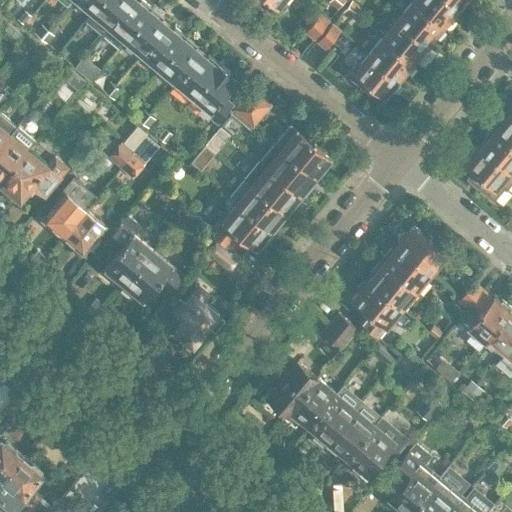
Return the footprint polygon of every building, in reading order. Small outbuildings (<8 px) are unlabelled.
[(78,0),(92,11),(100,0),(78,0)] [(100,0),(92,11),(109,25),(129,0),(100,0)] [(125,39),(152,7),(144,0),(129,0),(109,25),(102,33),(119,47),(125,39)] [(269,0),(280,9),(286,2),(284,0),(269,0)] [(360,6),(352,0),(350,0),(347,5),(355,12),(360,6)] [(445,27),(412,0),(411,0),(397,17),(410,27),(410,30),(416,35),(418,34),(430,44),(445,27)] [(412,0),(445,27),(459,9),(448,0),(412,0)] [(448,0),(459,9),(467,0),(448,0)] [(355,12),(347,5),(342,10),(351,17),(355,12)] [(164,16),(152,7),(125,39),(142,53),(167,23),(161,18),(164,16)] [(25,9),(18,18),(23,23),(31,14),(25,9)] [(305,30),(314,37),(329,19),(320,12),(305,30)] [(416,35),(410,30),(410,27),(397,17),(383,34),(395,45),(395,48),(401,52),(404,52),(416,62),(430,44),(418,34),(416,35)] [(332,22),(317,40),(325,47),(340,29),(332,22)] [(172,28),(167,23),(142,53),(159,67),(186,35),(174,25),(172,28)] [(41,37),(48,29),(42,24),(35,32),(41,37)] [(52,33),(48,29),(41,37),(45,41),(52,33)] [(395,45),(383,34),(368,52),(380,62),(381,65),(386,70),(389,69),(401,79),(416,62),(404,52),(401,52),(395,48),(395,45)] [(197,44),(186,35),(159,67),(176,82),(201,51),(195,47),(197,44)] [(30,58),(36,63),(44,54),(37,49),(30,58)] [(206,56),(201,51),(176,82),(193,96),(220,63),(208,53),(206,56)] [(380,62),(368,52),(360,62),(356,59),(346,72),(368,91),(372,86),(384,96),(389,89),(393,89),(401,79),(389,69),(386,70),(381,65),(380,62)] [(44,54),(36,63),(42,68),(50,59),(44,54)] [(82,57),(75,66),(88,77),(95,68),(82,57)] [(231,73),(220,63),(193,96),(203,104),(200,107),(218,122),(233,103),(225,96),(231,89),(229,87),(236,80),(229,75),(231,73)] [(84,80),(72,70),(64,79),(77,89),(84,80)] [(110,80),(102,89),(108,94),(115,85),(110,80)] [(115,85),(108,94),(114,98),(121,90),(115,85)] [(269,104),(251,89),(235,108),(253,123),(269,104)] [(144,108),(137,117),(142,122),(150,113),(144,108)] [(511,111),(507,108),(493,125),(511,140),(511,111)] [(0,142),(9,132),(16,124),(0,111),(0,142)] [(155,118),(150,113),(142,122),(148,126),(155,118)] [(331,156),(318,145),(320,143),(311,136),(310,138),(294,125),(289,120),(273,139),(282,146),(316,174),(319,176),(328,165),(325,163),(331,156)] [(0,181),(28,148),(36,138),(17,123),(16,124),(9,132),(0,142),(0,181)] [(511,140),(493,125),(479,142),(489,150),(489,154),(494,157),(497,157),(511,169),(511,140)] [(220,126),(216,131),(225,139),(229,133),(220,126)] [(166,128),(159,136),(165,141),(172,132),(166,128)] [(120,165),(141,140),(133,134),(126,143),(121,139),(108,155),(120,165)] [(141,140),(120,165),(133,176),(159,144),(146,134),(141,140)] [(316,174),(282,146),(273,139),(259,156),(268,163),(267,164),(303,195),(313,183),(310,181),(316,174)] [(489,150),(479,142),(470,153),(471,156),(465,163),(476,172),(475,174),(482,180),(483,179),(498,191),(505,183),(501,180),(511,169),(497,157),(494,157),(489,154),(489,150)] [(205,144),(199,151),(207,158),(213,151),(205,144)] [(45,195),(61,175),(59,174),(68,164),(54,153),(46,163),(28,148),(0,181),(2,183),(2,187),(8,192),(12,191),(20,198),(27,189),(31,193),(36,187),(45,195)] [(303,195),(267,164),(251,183),(285,211),(291,204),(294,206),(303,195)] [(285,211),(251,183),(241,175),(228,191),(238,199),(236,201),(270,229),(276,222),(279,224),(288,213),(285,211)] [(43,218),(63,235),(86,207),(66,190),(43,218)] [(270,229),(236,201),(228,211),(226,210),(209,230),(229,246),(238,236),(246,243),(247,241),(255,247),(261,240),(264,242),(273,231),(270,229)] [(86,207),(63,235),(82,251),(106,224),(86,207)] [(122,285),(153,248),(133,231),(139,224),(127,214),(104,241),(114,250),(107,258),(109,260),(103,268),(110,273),(109,274),(122,285)] [(398,242),(397,243),(405,250),(408,249),(413,253),(414,256),(431,271),(432,272),(448,253),(434,241),(435,240),(427,233),(426,235),(413,224),(407,231),(403,231),(397,238),(398,242)] [(208,251),(228,267),(236,257),(217,241),(208,251)] [(390,247),(380,259),(416,289),(431,271),(414,256),(413,253),(408,249),(405,250),(397,243),(392,249),(390,247)] [(153,248),(122,285),(135,296),(136,295),(143,301),(149,293),(151,295),(158,286),(169,294),(185,275),(153,248)] [(373,272),(367,279),(376,286),(376,289),(381,293),(384,293),(401,307),(416,289),(380,259),(370,270),(373,272)] [(366,311),(359,320),(378,335),(401,307),(384,293),(381,293),(376,289),(376,286),(367,279),(367,280),(363,279),(357,286),(358,290),(352,297),(360,304),(359,305),(366,311)] [(474,280),(461,296),(470,303),(483,288),(474,280)] [(175,329),(193,344),(209,324),(215,329),(224,318),(218,313),(219,312),(202,298),(208,291),(199,284),(184,302),(182,300),(174,309),(184,318),(175,329)] [(470,303),(463,312),(458,318),(473,330),(466,338),(478,348),(485,340),(484,340),(510,309),(511,306),(502,298),(500,300),(492,294),(491,295),(483,288),(470,303)] [(511,310),(510,309),(484,340),(485,340),(502,355),(511,342),(511,310)] [(358,327),(338,311),(330,321),(349,337),(358,327)] [(349,337),(330,321),(322,331),(341,347),(349,337)] [(429,329),(437,337),(442,331),(433,324),(429,329)] [(376,342),(371,349),(381,357),(387,351),(376,342)] [(511,342),(502,355),(511,362),(511,342)] [(411,349),(404,357),(410,363),(417,368),(422,362),(419,359),(420,357),(411,349)] [(395,358),(394,360),(404,369),(410,363),(404,357),(399,353),(395,358)] [(272,383),(262,395),(277,407),(280,404),(281,406),(288,411),(317,376),(297,359),(276,386),(272,383)] [(317,376),(288,411),(299,420),(301,417),(303,418),(309,424),(336,392),(317,376)] [(471,382),(463,391),(468,395),(476,386),(471,382)] [(336,392),(309,424),(315,429),(317,430),(314,433),(325,442),(355,407),(361,399),(342,384),(336,392)] [(476,386),(468,395),(473,399),(480,390),(476,386)] [(430,393),(416,410),(428,420),(442,403),(430,393)] [(355,407),(325,442),(337,452),(339,449),(341,450),(347,455),(374,423),(380,415),(361,399),(355,407)] [(504,410),(497,418),(501,422),(509,414),(504,410)] [(511,416),(509,414),(501,422),(506,426),(511,419),(511,416)] [(374,423),(347,455),(353,460),(355,461),(352,465),(367,477),(377,465),(374,462),(385,449),(391,454),(405,436),(380,415),(374,423)] [(1,439),(0,440),(0,480),(21,455),(14,450),(13,446),(7,440),(3,440),(1,439)] [(393,484),(397,487),(390,496),(408,511),(438,475),(422,462),(430,453),(416,441),(389,474),(396,480),(393,484)] [(23,511),(42,490),(34,483),(42,473),(41,472),(40,468),(33,462),(29,462),(21,455),(0,480),(0,502),(11,511),(23,511)] [(450,485),(438,475),(408,511),(409,511),(446,511),(461,495),(458,492),(466,481),(459,475),(450,485)] [(482,511),(461,495),(446,511),(482,511)]
